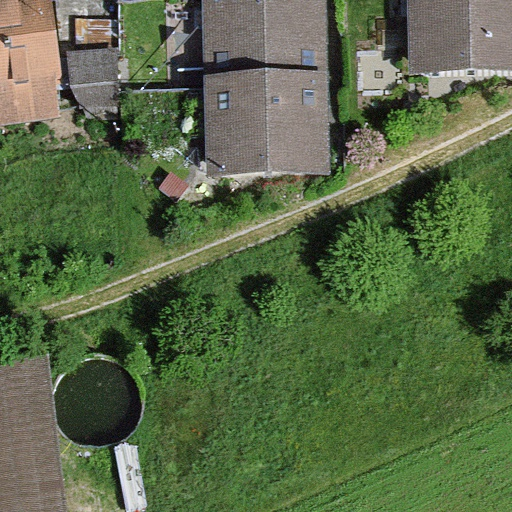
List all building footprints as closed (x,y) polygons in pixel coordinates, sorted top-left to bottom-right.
[(44,0),(0,0),(0,131),(62,123),(44,0)] [(157,0),(160,89),(323,83),(320,0),(157,0)] [(511,0),(409,0),(410,85),(511,84),(511,0)] [(327,194),(323,83),(215,88),(220,199),(327,194)] [(70,511),(49,360),(0,367),(0,511),(70,511)] [(104,455),(130,446),(142,432),(149,408),(140,381),(119,366),(85,366),(64,383),(56,407),(62,431),(82,450),(104,455)]
